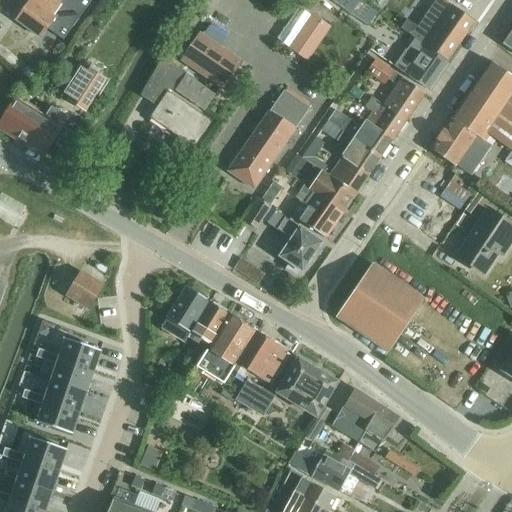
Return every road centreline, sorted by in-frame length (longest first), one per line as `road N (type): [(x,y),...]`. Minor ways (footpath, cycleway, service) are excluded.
road 1 (residential): [(290,326),(511,1)]
road 2 (residential): [(82,511),(134,368),(136,281),(154,244)]
road 3 (residential): [(509,467),(347,355),(290,326)]
road 4 (residential): [(154,244),(0,155)]
road 5 (residential): [(290,326),(154,244)]
